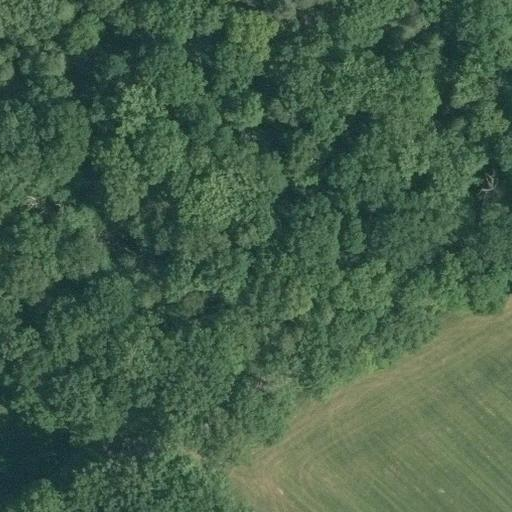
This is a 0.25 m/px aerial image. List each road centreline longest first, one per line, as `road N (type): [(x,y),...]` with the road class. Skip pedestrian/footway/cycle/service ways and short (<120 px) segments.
road 1 (unclassified): [(138,460),(511,241)]
road 2 (unclassified): [(138,460),(0,331)]
